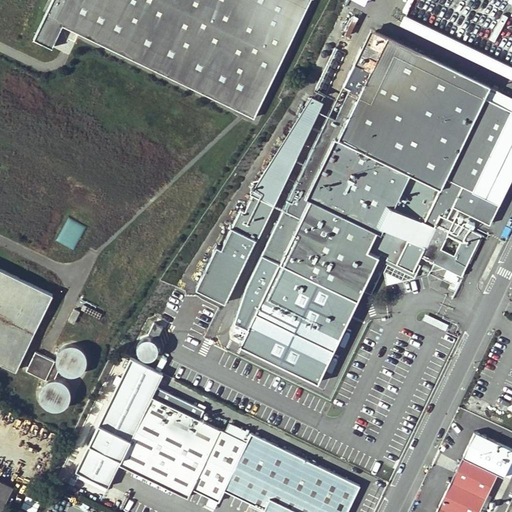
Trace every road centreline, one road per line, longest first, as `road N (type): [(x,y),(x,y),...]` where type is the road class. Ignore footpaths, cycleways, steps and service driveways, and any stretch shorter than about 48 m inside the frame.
road 1 (unclassified): [(386,511),(511,259)]
road 2 (unknown): [(395,324),(426,336),(432,349),(377,449),(368,453),(340,431)]
